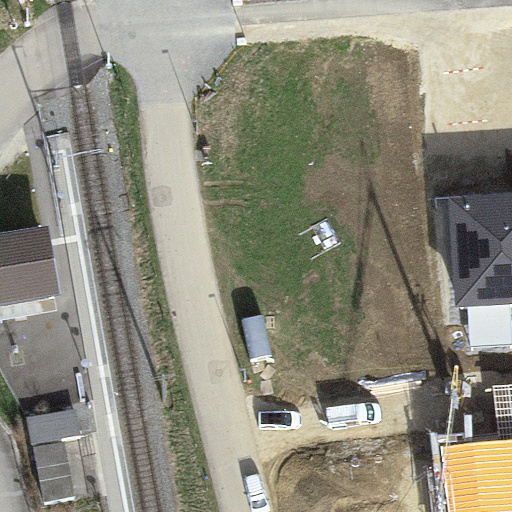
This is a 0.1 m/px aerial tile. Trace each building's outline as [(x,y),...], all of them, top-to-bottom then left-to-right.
[(511,22),(440,28),(448,135),(462,134),(504,130),(511,129),(511,22)] [(504,130),(462,134),(465,167),(507,163),(504,130)] [(511,195),(448,199),(454,309),(511,305),(511,195)] [(0,303),(59,293),(47,227),(0,235),(0,303)] [(446,450),(451,511),(511,511),(511,383),(498,385),(504,444),(446,450)] [(75,409),(26,415),(29,443),(78,436),(75,409)] [(64,442),(33,447),(41,501),(72,497),(64,442)]
